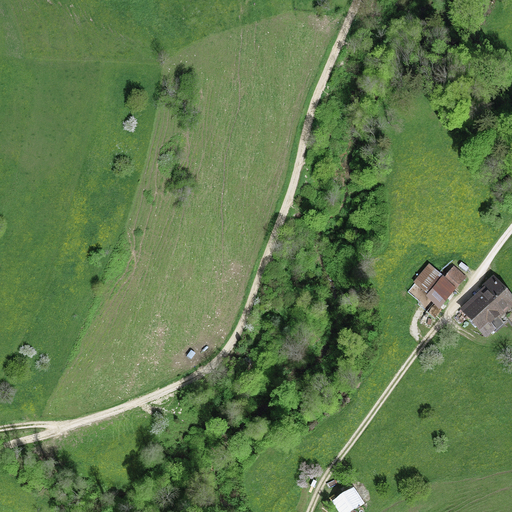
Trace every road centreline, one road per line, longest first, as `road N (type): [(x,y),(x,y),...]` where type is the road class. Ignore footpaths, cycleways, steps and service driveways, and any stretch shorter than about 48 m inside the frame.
road 1 (track): [(357,0),(311,109),(247,312),(223,355)]
road 2 (track): [(511,229),(331,468),(309,511)]
road 3 (track): [(0,448),(139,401),(223,355)]
